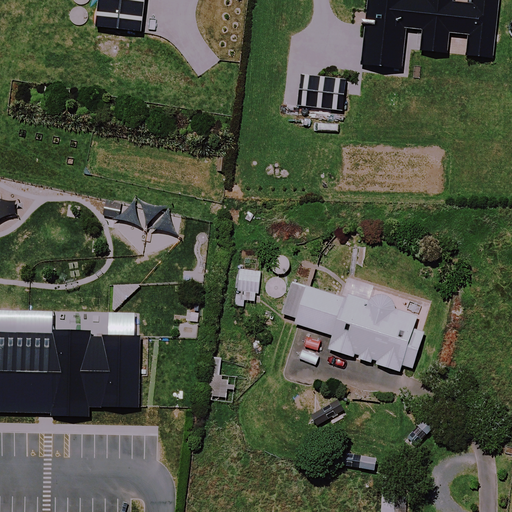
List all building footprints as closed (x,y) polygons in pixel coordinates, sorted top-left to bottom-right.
[(144,0),(98,0),(95,30),(140,35),(144,0)] [(408,0),(368,0),(360,68),(400,72),(405,30),(423,32),(420,54),(446,57),(448,35),(468,38),(466,60),(491,63),(498,0),(471,0),(471,7),(451,5),(451,0),(426,0),(426,2),(408,0)] [(345,82),(302,78),(299,108),(341,113),(345,82)] [(240,272),(238,293),(258,295),(260,273),(240,272)] [(349,303),(307,290),(295,328),(332,339),(328,353),(400,376),(402,369),(412,372),(423,335),(413,332),(417,319),(394,312),(369,304),(350,298),(349,303)] [(372,301),(369,304),(394,312),(394,308),(393,304),(390,301),(387,298),(383,297),(379,297),(375,299),(372,301)] [(0,416),(51,417),(51,422),(88,423),(88,409),(137,410),(138,336),(133,336),(133,317),(108,317),(108,339),(50,338),(51,316),(0,314),(0,416)] [(234,378),(206,376),(204,402),(233,404),(234,378)]
